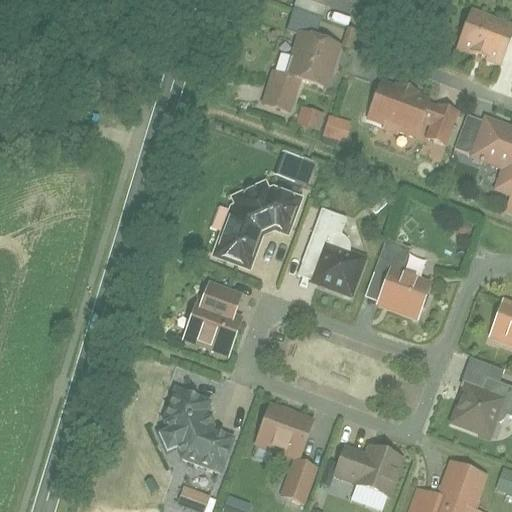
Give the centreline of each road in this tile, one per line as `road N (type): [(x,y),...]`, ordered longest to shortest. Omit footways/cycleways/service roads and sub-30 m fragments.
road 1 (tertiary): [(41,511),(198,0)]
road 2 (residential): [(438,364),(409,440),(247,376),(268,307)]
road 3 (residential): [(268,307),(438,364)]
road 4 (residential): [(511,103),(367,52)]
road 5 (residential): [(511,260),(473,274),(438,364)]
